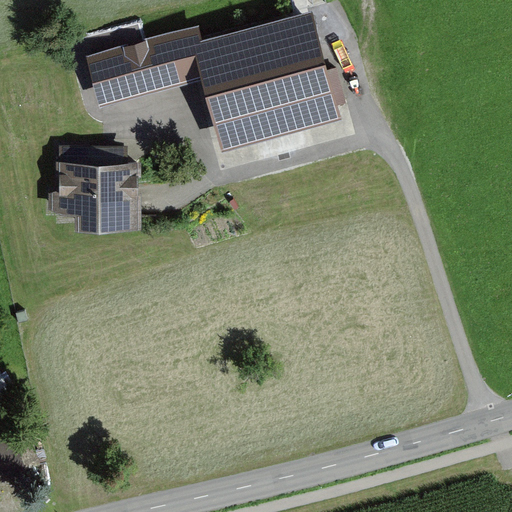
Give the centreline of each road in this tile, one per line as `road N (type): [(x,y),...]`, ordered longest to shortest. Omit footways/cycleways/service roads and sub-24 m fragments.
road 1 (residential): [(487,422),(412,192),(387,146),(357,140),(219,179),(178,121),(113,124)]
road 2 (tertiary): [(487,422),(137,511)]
